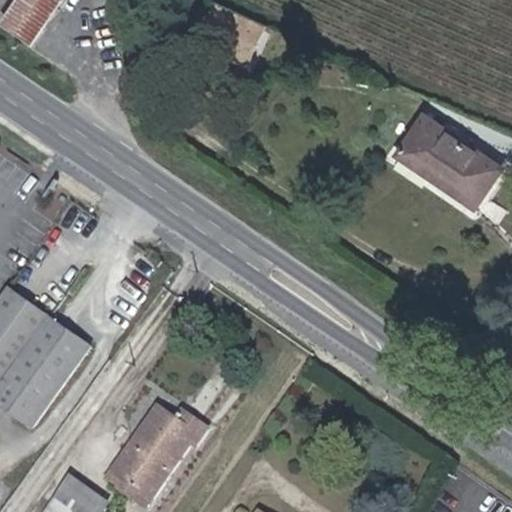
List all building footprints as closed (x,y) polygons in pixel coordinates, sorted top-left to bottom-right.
[(47,20),(60,0),(24,0),(22,4),(47,20)] [(266,16),(230,0),(207,0),(190,28),(248,56),(266,16)] [(476,200),(491,176),(498,163),(453,135),(424,117),(396,157),(433,181),(437,174),(476,200)] [(94,351),(11,293),(0,309),(0,407),(37,433),(87,360),(94,351)] [(174,420),(156,406),(109,474),(149,501),(189,444),(196,447),(207,430),(180,411),(174,420)] [(149,501),(109,474),(103,481),(144,509),(149,501)] [(97,511),(103,503),(67,479),(44,511),(97,511)]
